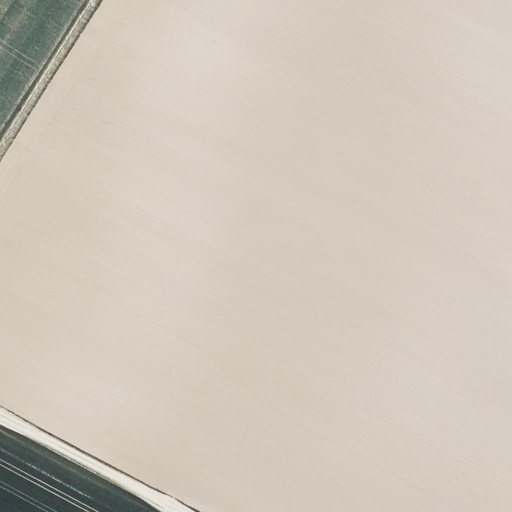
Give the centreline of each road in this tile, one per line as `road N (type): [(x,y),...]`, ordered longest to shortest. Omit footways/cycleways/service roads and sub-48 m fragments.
road 1 (track): [(183,511),(0,415)]
road 2 (track): [(0,151),(97,0)]
